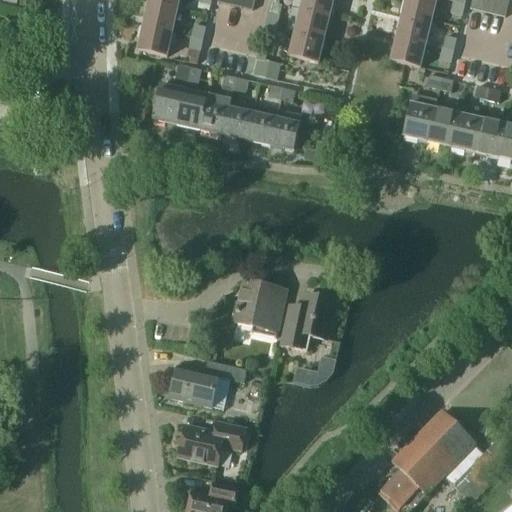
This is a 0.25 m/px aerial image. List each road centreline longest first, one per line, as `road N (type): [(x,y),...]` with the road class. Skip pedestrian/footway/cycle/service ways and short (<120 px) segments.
road 1 (residential): [(145,511),(96,157),(90,0)]
road 2 (unclassified): [(331,511),(400,429),(511,326)]
